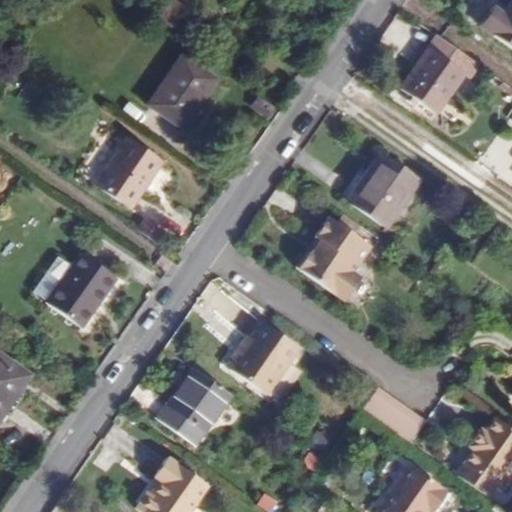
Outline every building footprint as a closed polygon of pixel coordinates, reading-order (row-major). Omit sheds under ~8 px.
[(192,9),(179,0),(171,0),(158,20),(176,33),(192,9)] [(511,49),(511,0),(502,13),(494,7),(480,27),(511,49)] [(435,116),(464,75),(470,79),(479,67),(437,37),(399,90),(408,97),(416,102),(435,116)] [(182,131),(216,81),(181,56),(146,106),(182,131)] [(266,121),(274,110),(256,97),(248,109),(266,121)] [(416,102),(408,97),(405,101),(413,106),(416,102)] [(129,209),(160,163),(126,140),(95,185),(129,209)] [(379,154),(346,202),(385,229),(418,182),(379,154)] [(0,194),(15,173),(0,162),(0,194)] [(359,225),(343,214),(335,225),(351,236),(359,225)] [(146,219),(138,231),(154,242),(163,230),(146,219)] [(350,273),(368,248),(351,236),(335,225),(328,220),(315,238),(318,241),(298,268),(345,301),(359,280),(350,273)] [(167,233),(163,230),(154,242),(159,245),(167,233)] [(81,329),(116,279),(81,254),(71,268),(47,302),(45,304),(81,329)] [(71,268),(57,258),(33,292),(47,302),(71,268)] [(265,396),(298,348),(262,323),(250,340),(253,341),(232,372),(265,396)] [(232,372),(253,341),(250,340),(245,336),(223,367),(232,372)] [(0,356),(0,413),(26,375),(0,356)] [(192,369),(165,407),(156,420),(194,446),(230,396),(192,369)] [(375,387),(359,409),(407,443),(423,421),(375,387)] [(511,429),(494,417),(484,431),(479,428),(466,448),(470,451),(460,465),(494,488),(502,494),(511,479),(511,476),(505,472),(511,462),(511,429)] [(321,462),(311,455),(305,463),(315,471),(321,462)] [(189,511),(207,488),(166,460),(153,479),(161,485),(152,498),(147,494),(135,511),(189,511)] [(436,502),(445,486),(404,462),(374,511),(424,511),(427,506),(431,500),(436,502)] [(494,488),(460,465),(453,475),(487,498),(494,488)] [(261,504),(270,511),(280,511),(283,509),(267,496),(261,504)] [(436,502),(431,500),(427,506),(432,509),(436,502)]
